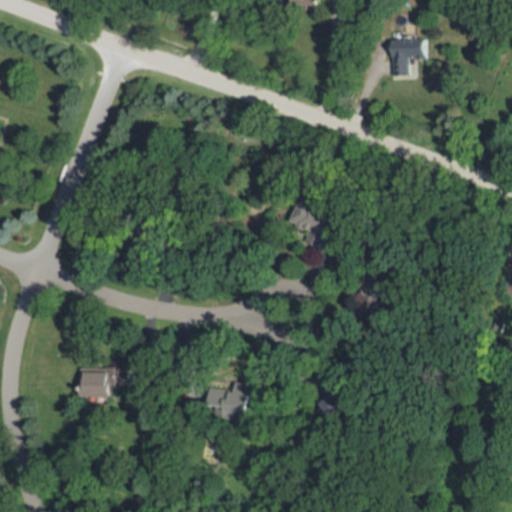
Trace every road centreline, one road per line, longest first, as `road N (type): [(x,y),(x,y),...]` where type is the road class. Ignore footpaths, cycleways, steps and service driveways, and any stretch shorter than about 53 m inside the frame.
road 1 (residential): [(511,186),(13,0)]
road 2 (residential): [(129,44),(15,344),(15,436),(36,511)]
road 3 (residential): [(0,252),(77,285),(184,314),(259,310)]
road 4 (residential): [(294,334),(275,332),(261,319),(262,292),(275,280),(293,278),(313,295),(310,323),(294,334)]
